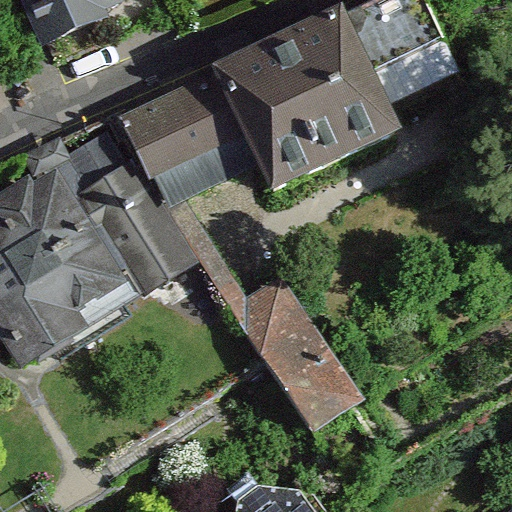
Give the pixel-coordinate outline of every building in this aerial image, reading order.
[(145,0),(19,0),(45,56),(150,10),(145,0)] [(426,0),(400,0),(349,16),(387,114),(457,81),(426,0)] [(349,16),(212,83),(271,205),(399,143),(387,114),(349,16)] [(212,83),(114,132),(167,215),(254,174),(212,83)] [(114,132),(62,165),(149,301),(201,268),(167,215),(114,132)] [(55,178),(0,213),(0,339),(25,379),(138,306),(55,178)] [(322,511),(309,496),(268,489),(238,507),(237,511),(322,511)]
